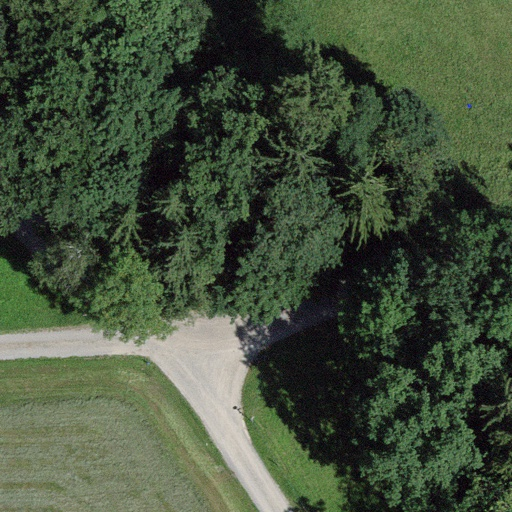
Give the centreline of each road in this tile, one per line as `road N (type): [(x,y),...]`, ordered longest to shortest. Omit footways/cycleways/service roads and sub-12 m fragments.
road 1 (track): [(0,173),(162,340),(278,511)]
road 2 (track): [(162,340),(339,306),(511,237)]
road 3 (track): [(162,340),(0,348)]
